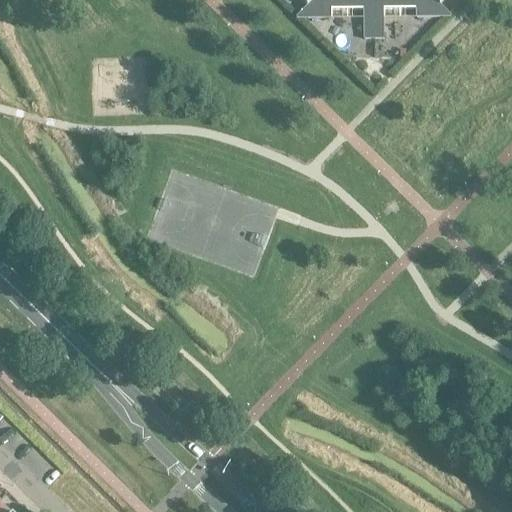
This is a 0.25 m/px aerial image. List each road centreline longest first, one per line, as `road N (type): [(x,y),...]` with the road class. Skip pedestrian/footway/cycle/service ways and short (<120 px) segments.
road 1 (tertiary): [(254,511),(84,359)]
road 2 (tertiary): [(84,359),(132,425),(221,511)]
